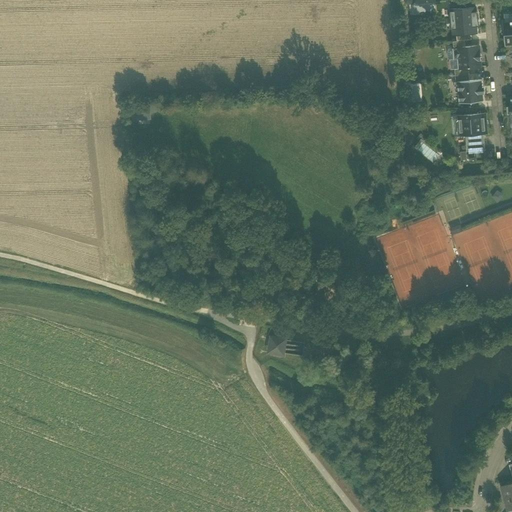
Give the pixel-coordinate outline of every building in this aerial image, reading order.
[(435,0),(412,0),(413,11),(436,10),(435,0)] [(476,7),(472,7),(450,9),(451,29),(452,36),(456,35),(461,35),(472,34),(478,34),(477,25),(479,25),(478,20),(479,20),(479,19),(478,19),(477,19),(476,12),(476,7)] [(511,45),(511,21),(503,22),(505,46),(511,45)] [(449,59),(450,69),(455,69),(459,69),(469,68),(481,67),(480,61),(480,52),(479,52),(479,46),(465,47),(461,47),(461,48),(455,48),(454,51),(454,57),(456,59),(449,59)] [(454,51),(455,48),(449,49),(447,50),(448,58),(449,59),(456,59),(454,57),(454,51)] [(469,102),(471,104),(473,102),(483,101),(482,79),(469,80),(457,81),(457,82),(459,82),(460,92),(458,92),(459,103),(469,102)] [(412,100),(421,101),(422,84),(412,83),(412,100)] [(135,105),(137,120),(151,119),(151,112),(150,104),(135,105)] [(484,113),(458,115),(460,135),(465,135),(484,133),(486,133),(484,113)] [(466,151),(469,151),(468,137),(484,136),(484,133),(465,135),(466,151)] [(468,137),(469,151),(485,150),(484,136),(468,137)] [(284,340),(272,338),(270,351),(282,353),(284,340)] [(503,495),(507,511),(511,510),(511,483),(504,485),(507,494),(503,495)]
